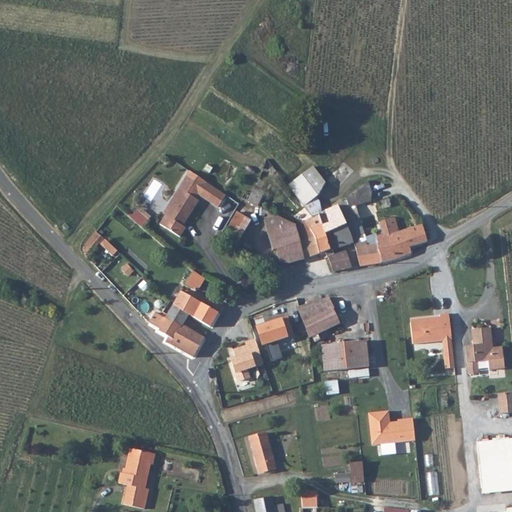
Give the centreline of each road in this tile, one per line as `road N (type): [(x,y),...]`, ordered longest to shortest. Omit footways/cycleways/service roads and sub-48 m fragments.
road 1 (unclassified): [(438,249),(401,268),(251,306),(220,331),(190,382)]
road 2 (tertiary): [(0,178),(190,382)]
road 3 (residential): [(438,249),(454,315),(480,311),(490,298),(486,219)]
road 4 (track): [(403,0),(387,172)]
road 5 (track): [(251,0),(178,126)]
road 6 (tertiary): [(190,382),(217,428),(241,511)]
